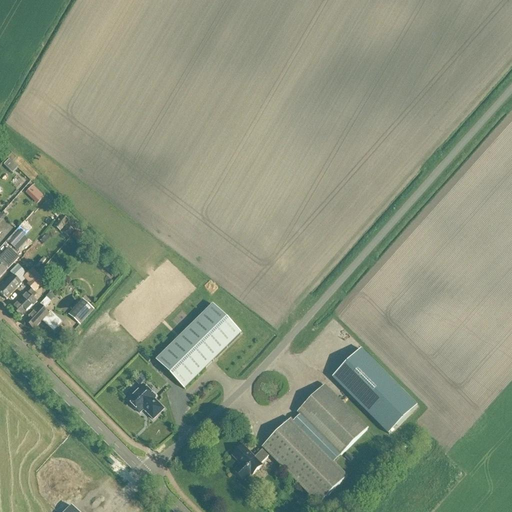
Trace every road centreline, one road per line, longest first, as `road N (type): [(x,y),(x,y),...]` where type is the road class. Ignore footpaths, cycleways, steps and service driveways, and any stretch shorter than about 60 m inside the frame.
road 1 (unclassified): [(145,475),(259,373),(511,90)]
road 2 (tertiary): [(145,475),(0,329)]
